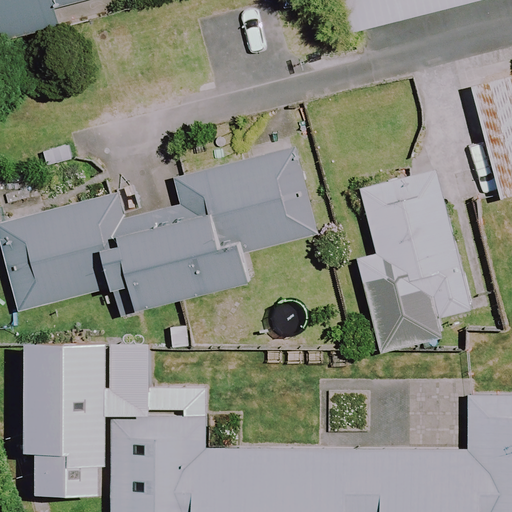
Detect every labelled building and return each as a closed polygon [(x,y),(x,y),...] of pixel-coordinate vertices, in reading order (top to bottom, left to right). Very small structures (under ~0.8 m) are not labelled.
[(329,0),(337,35),(488,0),(329,0)] [(511,54),(412,77),(444,218),(511,202),(511,54)] [(110,318),(136,311),(250,282),(243,255),(320,235),(298,148),(174,180),(181,208),(122,223),(115,196),(0,225),(0,248),(16,314),(104,291),(110,318)] [(466,312),(433,174),(359,191),(375,256),(356,260),(378,355),(439,340),(434,320),(466,312)] [(41,453),(41,496),(111,497),(110,511),(511,511),(511,402),(466,402),(465,457),(201,452),(202,392),(151,391),(152,339),(28,336),(26,453),(41,453)]
